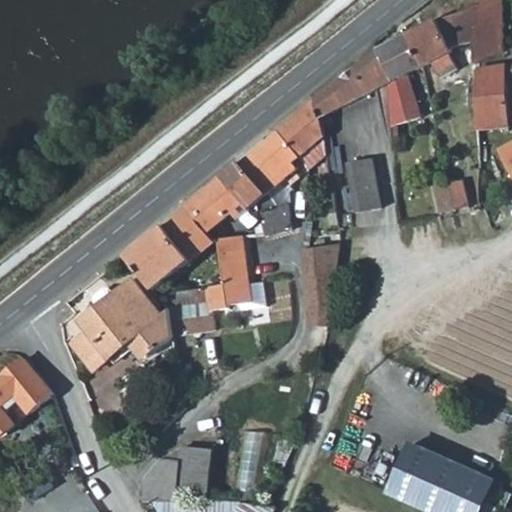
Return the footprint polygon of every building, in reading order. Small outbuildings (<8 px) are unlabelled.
[(492,0),(471,0),(467,3),(473,10),(477,46),(479,66),(504,53),(501,0),(496,0),(493,1),(492,0)] [(461,48),(477,46),(473,10),(443,21),(461,48)] [(438,23),(407,39),(426,69),(456,53),(438,23)] [(410,77),(426,69),(407,39),(379,53),(398,83),(392,86),(396,130),(426,120),(410,77)] [(398,83),(379,53),(318,103),(326,132),(334,127),(331,120),(392,86),(398,83)] [(508,67),(479,69),(485,132),(511,130),(508,67)] [(300,164),(329,142),(326,132),(318,103),(279,135),(300,164)] [(302,173),(276,138),(255,156),(284,188),(302,173)] [(284,188),(255,156),(242,167),(271,199),(284,188)] [(361,212),(387,209),(381,158),(355,161),(361,212)] [(255,212),(267,203),(271,199),(242,167),(195,207),(216,231),(248,204),(255,212)] [(468,182),(451,186),(458,215),(474,212),(468,182)] [(444,218),(458,215),(451,186),(437,189),(444,218)] [(271,199),(267,203),(267,210),(293,207),(284,188),(271,199)] [(216,231),(195,207),(190,211),(217,241),(224,241),(216,231)] [(293,207),(267,210),(269,236),(269,239),(296,237),(293,207)] [(182,249),(166,230),(129,258),(155,292),(189,266),(203,293),(230,289),(224,241),(217,241),(190,211),(174,223),(186,247),(182,249)] [(230,289),(203,293),(161,299),(170,313),(179,333),(219,327),(217,302),(233,300),(233,303),(247,301),(255,300),(253,281),(248,238),(224,241),(230,289)] [(342,250),(308,254),(310,278),(340,275),(342,250)] [(340,275),(310,278),(315,326),(334,328),(340,275)] [(270,304),(266,279),(253,281),(255,300),(247,301),(247,308),(270,304)] [(158,356),(180,337),(179,333),(170,313),(163,319),(133,282),(114,298),(109,291),(105,290),(95,299),(94,301),(95,305),(97,309),(100,311),(83,326),(94,339),(79,352),(99,375),(128,350),(141,339),(158,356)] [(128,350),(144,367),(158,356),(141,339),(128,350)] [(26,359),(0,381),(0,414),(20,396),(36,414),(55,395),(26,359)] [(412,446),(390,496),(428,511),(484,511),(497,483),(412,446)] [(153,483),(150,505),(159,505),(214,505),(219,455),(186,455),(185,469),(164,468),(153,483)] [(34,477),(46,492),(57,487),(48,471),(34,477)] [(25,481),(32,498),(46,492),(34,477),(25,481)]
